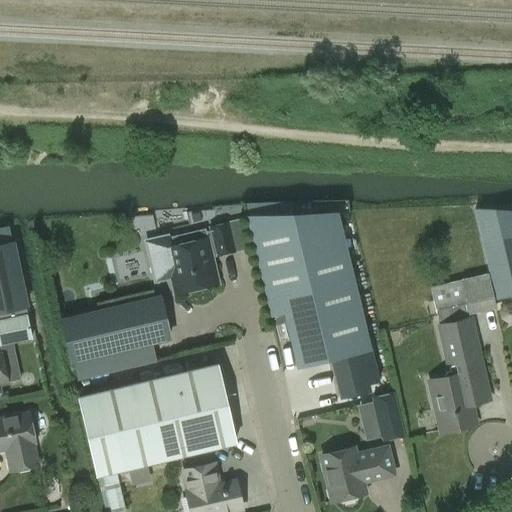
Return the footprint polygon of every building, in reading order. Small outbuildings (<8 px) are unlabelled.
[(336,214),(246,216),(249,229),(269,310),(285,307),(300,366),(338,357),(346,390),(378,382),(340,229),(336,214)] [(228,223),(208,227),(215,256),(234,252),(228,223)] [(0,230),(0,244),(12,242),(9,228),(0,230)] [(511,295),(511,228),(497,232),(511,295)] [(167,241),(148,246),(156,283),(174,279),(176,292),(213,283),(207,256),(210,255),(206,238),(205,230),(185,235),(186,242),(168,246),(167,241)] [(12,242),(0,244),(0,344),(29,338),(22,307),(25,306),(12,242)] [(468,314),(496,308),(488,273),(429,286),(433,301),(438,321),(468,314)] [(68,361),(122,349),(168,338),(158,295),(58,319),(68,361)] [(511,303),(509,301),(502,303),(498,310),(500,317),(506,321),(511,319),(511,303)] [(470,320),(439,328),(450,377),(428,383),(439,431),(475,423),(470,403),(488,399),(470,320)] [(78,396),(96,475),(126,468),(146,464),(234,443),(215,364),(78,396)] [(402,436),(392,393),(370,398),(381,441),(402,436)] [(9,471),(36,465),(31,443),(33,442),(27,413),(0,418),(0,449),(4,449),(9,471)] [(352,447),(321,455),(332,500),(340,498),(344,501),(355,498),(357,494),(363,493),(360,481),(392,473),(386,448),(354,456),(352,447)] [(214,463),(181,471),(185,492),(190,511),(228,511),(242,509),(239,499),(242,499),(239,489),(237,490),(235,481),(219,484),(214,463)] [(98,483),(105,511),(121,511),(114,479),(98,483)]
